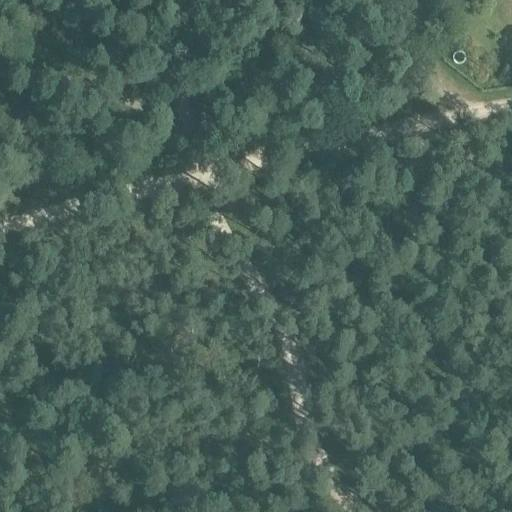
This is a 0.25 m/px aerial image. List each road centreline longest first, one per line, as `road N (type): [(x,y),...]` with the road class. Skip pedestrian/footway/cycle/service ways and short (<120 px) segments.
road 1 (track): [(511,105),(0,229)]
road 2 (track): [(378,511),(317,462),(273,329),(206,175)]
road 3 (track): [(184,113),(0,88)]
road 4 (track): [(171,0),(184,113),(206,175)]
